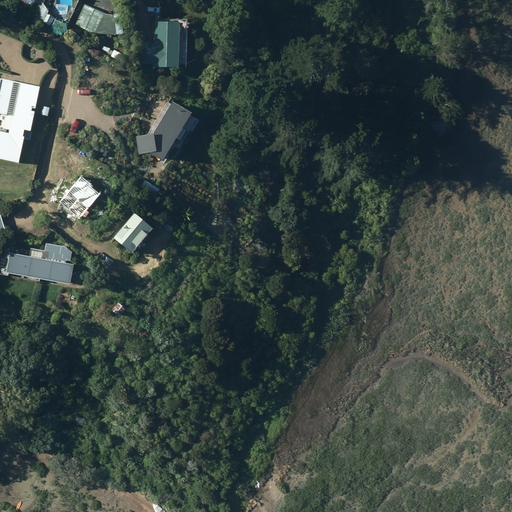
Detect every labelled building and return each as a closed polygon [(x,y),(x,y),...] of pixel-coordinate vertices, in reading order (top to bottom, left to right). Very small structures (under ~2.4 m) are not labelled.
[(85,4),(75,24),(93,33),(116,34),(121,33),(122,14),(104,13),(85,4)] [(178,66),(179,22),(155,21),(155,43),(142,42),(142,63),(154,64),(154,65),(178,66)] [(124,54),(114,49),(111,56),(121,61),(124,54)] [(0,124),(4,126),(11,91),(0,88),(0,124)] [(0,170),(17,174),(24,141),(27,142),(36,97),(16,93),(7,141),(0,139),(0,170)] [(138,154),(146,153),(161,162),(190,115),(169,102),(150,133),(134,137),(138,154)] [(70,150),(58,171),(69,178),(82,157),(70,150)] [(99,168),(84,160),(79,169),(94,177),(99,168)] [(100,194),(81,177),(59,201),(79,218),(100,194)] [(137,209),(113,237),(132,253),(152,228),(152,227),(155,224),(137,209)] [(8,273),(69,283),(73,264),(65,262),(66,259),(70,260),(72,252),(65,246),(47,243),(44,258),(2,251),(0,260),(0,273),(8,275),(8,273)] [(119,316),(126,308),(119,301),(112,309),(119,316)]
